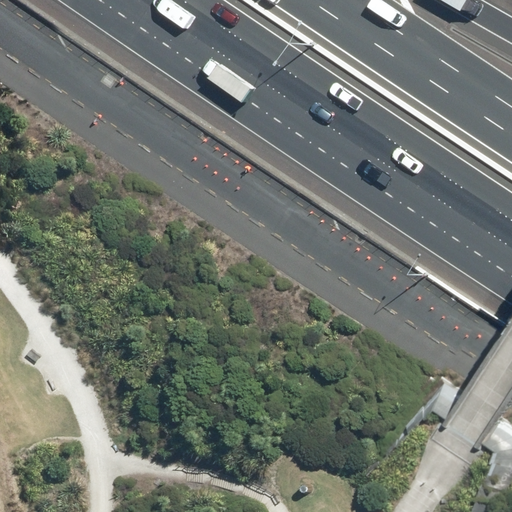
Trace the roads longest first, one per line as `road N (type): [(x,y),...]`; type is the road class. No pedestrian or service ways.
road 1 (unclassified): [(511,367),(0,34)]
road 2 (motorway): [(511,219),(186,0)]
road 3 (motorway): [(312,0),(511,131)]
